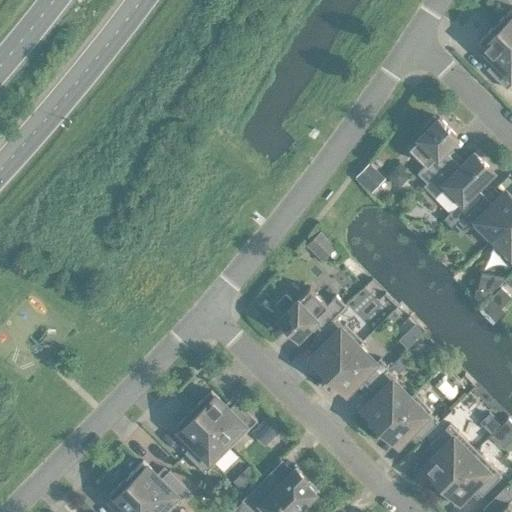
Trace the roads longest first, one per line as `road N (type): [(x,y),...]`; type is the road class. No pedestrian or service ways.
road 1 (residential): [(409,45),(326,163),(204,311)]
road 2 (residential): [(405,511),(204,311)]
road 3 (residential): [(204,311),(12,511)]
road 4 (primary): [(0,165),(89,68),(138,0)]
road 5 (residential): [(511,136),(409,45)]
